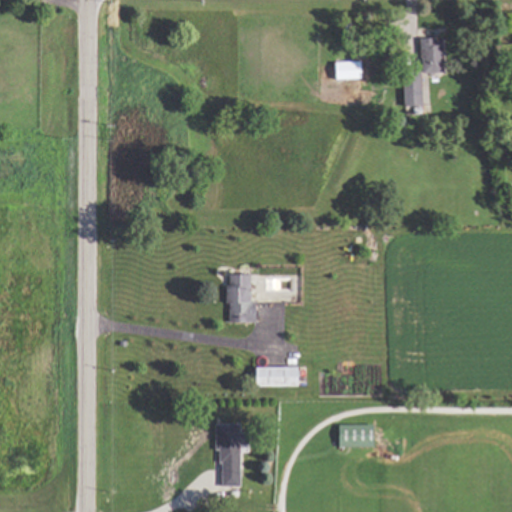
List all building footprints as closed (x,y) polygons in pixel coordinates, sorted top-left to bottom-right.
[(437,38),(415,39),(416,73),(438,73),(437,38)] [(398,107),(417,106),(416,72),(397,72),(398,107)] [(248,275),(224,275),(224,287),(220,287),(220,304),(223,304),(223,323),(249,323),(248,275)] [(247,367),(248,387),(296,386),(296,367),(247,367)] [(368,425),(332,426),(333,448),(368,447),(368,425)] [(234,487),(235,427),(210,426),(210,452),(216,452),(215,486),(234,487)]
